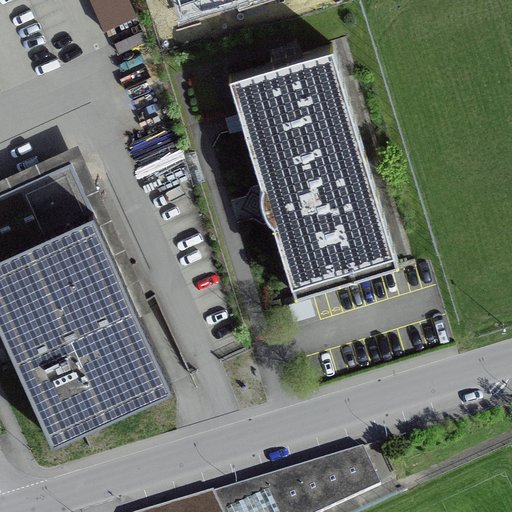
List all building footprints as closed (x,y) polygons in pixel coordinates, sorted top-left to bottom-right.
[(92,0),(105,27),(138,14),(131,0),(92,0)] [(257,0),(178,0),(186,25),(259,2),(257,0)] [(397,264),(331,45),(226,76),(259,184),(258,195),(259,205),(264,214),(271,222),(293,296),(397,264)] [(51,439),(172,383),(172,382),(171,381),(71,156),(0,189),(0,325),(15,359),(51,439)] [(361,449),(149,511),(228,511),(267,494),(274,511),(323,511),(379,487),(361,449)]
